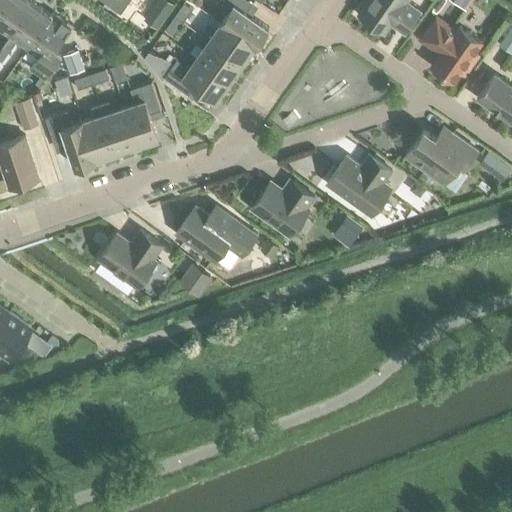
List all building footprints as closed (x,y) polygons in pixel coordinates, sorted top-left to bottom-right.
[(0,26),(11,34),(15,27),(34,1),(32,0),(7,0),(0,11),(0,26)] [(103,0),(121,12),(129,0),(103,0)] [(169,0),(159,0),(154,8),(166,17),(175,4),(169,0)] [(229,11),(222,21),(253,44),(254,45),(255,45),(268,27),(248,12),(255,2),(252,0),(219,0),(217,2),(229,11)] [(405,0),(367,0),(359,12),(384,30),(392,20),(395,22),(394,23),(405,30),(419,10),(405,0)] [(450,0),(464,9),(470,0),(450,0)] [(17,39),(28,47),(53,12),(52,11),(51,13),(34,1),(15,27),(11,34),(2,46),(9,51),(17,39)] [(184,1),(175,15),(183,21),(193,8),(184,1)] [(53,12),(28,47),(39,55),(30,67),(46,78),(62,56),(53,50),(71,25),(53,12)] [(183,21),(175,15),(165,28),(174,34),(183,21)] [(474,50),(481,40),(460,25),(456,30),(437,16),(422,37),(436,48),(437,46),(442,50),(432,64),(453,80),(460,70),(465,73),(478,53),(474,50)] [(206,25),(201,32),(242,62),(251,50),(249,49),(253,44),(222,21),(215,31),(206,25)] [(511,24),(500,43),(511,51),(511,24)] [(204,46),(196,55),(227,78),(231,73),(233,75),(242,62),(201,32),(195,39),(204,46)] [(78,50),(64,55),(70,73),(84,68),(78,50)] [(149,52),(145,57),(152,66),(159,56),(149,52)] [(227,78),(196,55),(189,65),(177,56),(164,74),(188,92),(195,83),(217,98),(230,80),(227,78)] [(106,68),(90,73),(93,83),(109,78),(106,68)] [(477,96),(511,120),(511,84),(495,72),(477,96)] [(93,83),(90,73),(75,78),(78,88),(93,83)] [(66,75),(54,79),(60,95),(72,91),(66,75)] [(135,102),(124,105),(137,142),(136,142),(137,144),(158,137),(150,112),(161,109),(152,80),(130,88),(135,102)] [(15,102),(24,128),(39,123),(30,97),(15,102)] [(109,99),(100,102),(117,151),(131,146),(130,144),(136,142),(137,142),(124,105),(112,109),(109,99)] [(95,115),(83,119),(95,155),(96,155),(101,154),(102,155),(117,151),(100,102),(91,105),(95,115)] [(95,155),(83,119),(71,123),(67,109),(45,116),(55,144),(67,141),(75,166),(96,159),(97,158),(96,155),(95,155)] [(405,153),(444,182),(457,164),(463,169),(478,148),(453,131),(444,142),(424,127),(405,153)] [(0,143),(0,159),(9,187),(39,176),(26,135),(0,143)] [(488,150),(480,162),(491,170),(499,158),(488,150)] [(391,186),(384,180),(392,168),(369,152),(360,164),(346,154),(327,181),(372,213),(391,186)] [(251,206),(290,234),(309,207),(307,206),(315,195),(291,178),(283,188),(271,180),(251,206)] [(415,179),(409,187),(422,196),(428,188),(415,179)] [(176,231),(215,259),(226,243),(242,254),(257,232),(217,203),(209,214),(195,204),(176,231)] [(346,214),(339,223),(355,234),(361,226),(346,214)] [(153,257),(162,243),(141,228),(134,239),(135,239),(132,243),(117,232),(99,257),(138,285),(156,259),(153,257)] [(267,237),(259,247),(271,256),(278,245),(267,237)] [(180,279),(191,288),(199,293),(207,282),(213,275),(193,261),(180,279)] [(0,311),(0,351),(1,349),(11,356),(15,350),(15,349),(31,328),(15,317),(10,313),(7,317),(0,311)] [(39,337),(32,348),(42,355),(50,344),(45,341),(39,337)]
